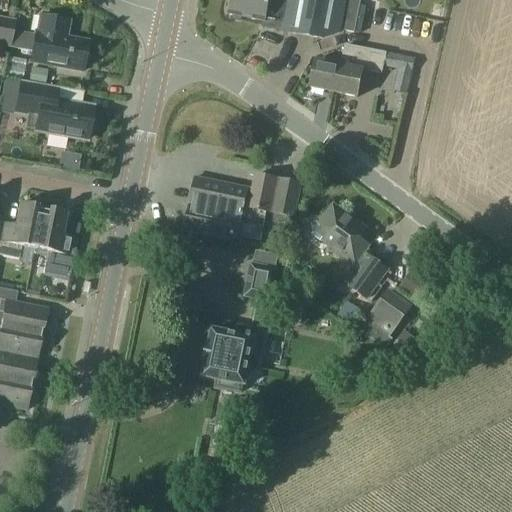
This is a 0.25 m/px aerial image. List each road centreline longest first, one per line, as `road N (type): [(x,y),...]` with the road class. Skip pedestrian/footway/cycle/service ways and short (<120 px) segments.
road 1 (tertiary): [(511,281),(163,31)]
road 2 (secondary): [(65,511),(128,201)]
road 3 (secondary): [(128,201),(163,31)]
road 4 (residential): [(0,175),(128,201)]
